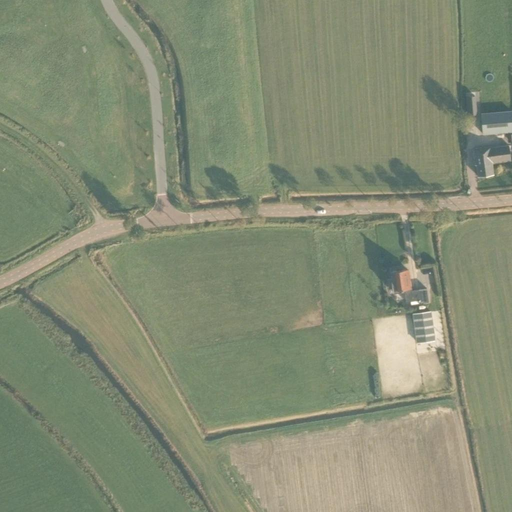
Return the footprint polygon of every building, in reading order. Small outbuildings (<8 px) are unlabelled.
[(474,96),(466,97),(468,115),(476,114),(474,96)] [(511,123),(511,111),(481,113),(481,120),(482,120),(483,127),(482,127),(482,134),(511,131),(511,123)] [(510,160),(508,145),(491,147),(490,146),(473,148),(475,165),(476,164),(478,176),(493,174),(491,162),(510,160)] [(408,280),(407,269),(390,271),(391,278),(386,279),(387,286),(392,285),(393,293),(404,291),(406,301),(417,300),(418,303),(428,301),(426,288),(411,290),(410,280),(408,280)] [(431,312),(413,314),(416,342),(434,339),(431,312)]
